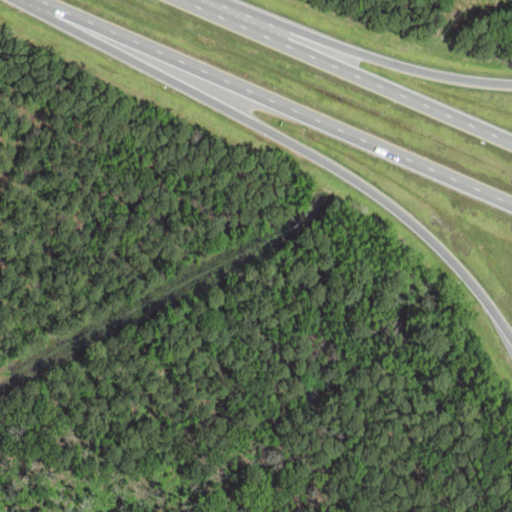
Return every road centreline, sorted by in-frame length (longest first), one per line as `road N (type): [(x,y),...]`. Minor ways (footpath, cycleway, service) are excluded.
road 1 (motorway): [(92,23),(375,181),(449,241),(511,329)]
road 2 (motorway): [(38,0),(511,202)]
road 3 (motorway): [(511,133),(195,0)]
road 4 (motorway): [(511,85),(409,73),(283,37)]
